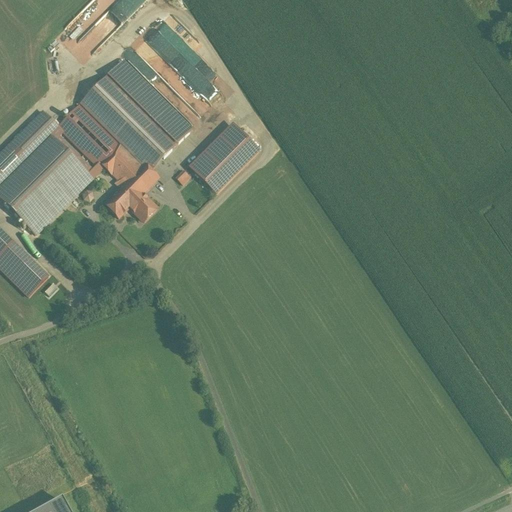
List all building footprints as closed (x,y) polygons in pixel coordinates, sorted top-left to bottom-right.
[(140,203),(145,198),(160,182),(153,175),(194,134),(124,66),(61,131),(69,140),(97,167),(106,175),(116,186),(119,183),(140,203)] [(61,131),(44,115),(0,159),(0,203),(40,242),(106,175),(97,167),(89,175),(62,148),(69,140),(61,131)] [(264,157),(242,135),(199,177),(221,199),(264,157)] [(159,212),(145,198),(140,203),(119,183),(116,186),(123,192),(107,209),(121,222),(131,211),(145,226),(159,212)] [(0,265),(17,249),(0,230),(0,265)] [(81,511),(76,501),(53,511),(81,511)]
